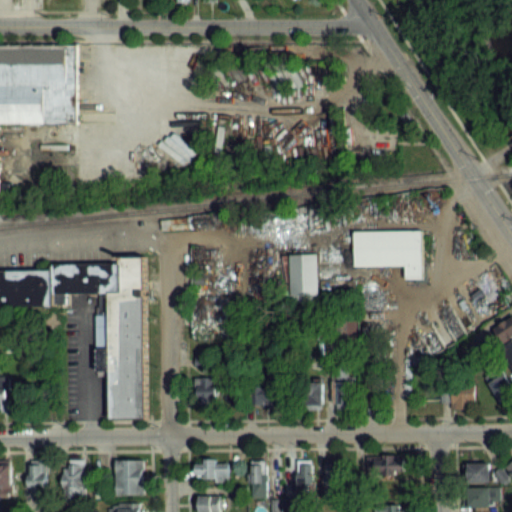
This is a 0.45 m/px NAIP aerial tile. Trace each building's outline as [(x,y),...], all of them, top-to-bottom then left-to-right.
[(0,42),(75,43),(75,122),(0,122),(0,42)] [(420,229),(421,277),(404,277),(404,264),(353,264),(352,230),(420,229)] [(316,293),(289,294),(288,253),(315,252),(316,293)] [(109,347),(109,291),(53,292),(53,304),(0,304),(0,268),(52,268),(52,263),(119,262),(119,255),(142,254),(144,417),(110,417),(109,369),(95,369),(95,347),(109,347)] [(511,369),(497,347),(511,337),(511,369)] [(511,384),(504,368),(488,375),(501,404),(511,399),(511,384)] [(336,370),(336,408),(356,408),(356,397),(370,397),(370,375),(356,375),(356,370),(336,370)] [(0,410),(10,410),(10,377),(0,377),(0,410)] [(305,377),(306,407),(324,407),(323,377),(305,377)] [(197,378),(197,405),(218,405),(218,378),(197,378)] [(254,382),(251,403),(273,406),(276,385),(254,382)] [(476,382),(452,382),(452,409),(476,409),(476,382)] [(369,477),(405,477),(405,458),(369,458),(369,477)] [(117,496),(145,496),(145,460),(117,460),(117,496)] [(197,460),(197,480),(229,480),(229,460),(197,460)] [(325,487),(344,487),(344,460),(325,460),(325,487)] [(0,461),(0,492),(13,492),(13,462),(0,461)] [(492,461),(466,461),(466,483),(492,483),(492,461)] [(47,495),(47,462),(30,462),(30,495),(47,495)] [(64,499),(85,499),(85,463),(64,463),(64,499)] [(251,463),(251,495),(266,495),(266,463),(251,463)] [(298,488),(313,488),(313,463),(298,463),(298,488)] [(470,506),(500,506),(500,488),(470,488),(470,506)] [(220,511),(221,494),(200,494),(200,511),(220,511)]
